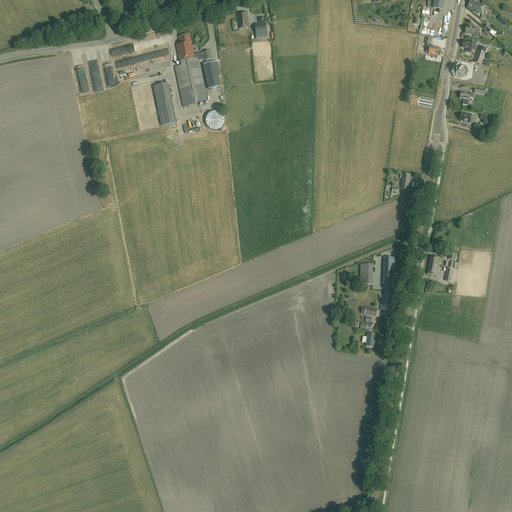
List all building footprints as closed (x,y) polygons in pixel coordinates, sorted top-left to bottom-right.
[(432,0),(434,1),(433,8),(443,10),(444,0),(432,0)] [(476,1),(474,0),(471,0),(468,8),(473,10),(473,9),(480,12),(479,13),(482,14),(485,6),(475,2),(476,1)] [(248,28),(247,13),(238,14),(239,29),(248,28)] [(501,16),(498,20),(505,26),(508,22),(501,16)] [(266,30),(265,23),(255,24),(256,31),(257,35),(262,34),(261,30),(266,30)] [(472,27),(466,27),(465,34),(474,35),(474,33),(479,34),(479,29),(475,28),(475,27),(472,27)] [(190,43),(188,35),(180,37),(181,45),(176,46),(180,62),(181,62),(181,66),(175,68),(184,108),(208,102),(199,61),(205,59),(206,61),(212,59),(210,51),(204,52),(204,53),(194,55),(191,43),(190,43)] [(472,43),(464,41),(463,48),(467,49),(466,52),(471,53),(472,49),(476,50),(477,42),(472,42),(472,43)] [(429,46),(427,46),(426,53),(429,53),(429,54),(438,56),(438,55),(440,55),(441,50),(439,50),(439,48),(436,47),(429,46)] [(486,51),(479,48),(474,63),(481,65),(486,51)] [(119,68),(153,61),(151,55),(117,62),(119,68)] [(92,80),(99,80),(98,57),(90,57),(92,80)] [(112,60),(106,61),(109,86),(115,85),(112,60)] [(209,90),(221,87),(219,78),(221,77),(218,62),(203,65),(209,90)] [(464,68),(460,67),(457,69),(455,73),(457,76),(461,78),(465,76),(466,72),(464,68)] [(488,81),(495,83),(497,74),(490,72),(488,81)] [(177,123),(168,83),(153,87),(162,126),(177,123)] [(470,94),(461,92),(460,99),(469,100),(470,98),(474,99),(475,95),(470,94)] [(205,121),(205,122),(205,123),(205,124),(206,124),(206,125),(207,126),(207,127),(208,128),(209,129),(210,130),(211,130),(212,131),(213,131),(214,131),(215,131),(216,131),(217,131),(218,131),(218,130),(219,130),(220,130),(220,129),(221,129),(221,128),(222,128),(223,127),(223,126),(224,125),(224,124),(224,123),(224,122),(224,121),(224,120),(224,119),(224,118),(223,117),(222,116),(222,115),(221,114),(220,114),(219,113),(218,113),(217,112),(216,112),(215,112),(214,112),(213,112),(212,112),(211,113),(210,113),(209,114),(208,115),(207,116),(207,117),(206,117),(206,118),(206,119),(205,120),(205,121)] [(466,114),(462,113),(460,121),(465,122),(465,123),(470,124),(470,123),(475,124),(476,116),(471,116),(472,115),(466,114)] [(404,175),(401,174),(400,179),(402,179),(401,185),(403,185),(402,189),(408,190),(410,176),(404,175)] [(430,257),(429,263),(435,264),(439,265),(440,259),(437,258),(437,257),(436,256),(435,256),(434,257),(433,258),(430,257)] [(383,272),(382,286),(393,286),(394,260),(389,260),(389,272),(383,272)] [(435,264),(429,263),(427,274),(437,276),(439,265),(435,264)] [(373,265),(361,265),(360,285),(373,286),(373,265)] [(454,270),(447,269),(445,281),(452,282),(454,270)] [(396,294),(384,292),(382,301),(380,310),(392,313),(396,294)] [(376,335),(368,333),(366,347),(373,348),(376,335)]
